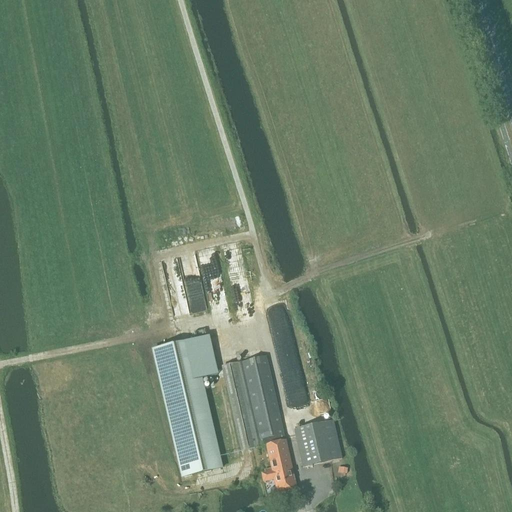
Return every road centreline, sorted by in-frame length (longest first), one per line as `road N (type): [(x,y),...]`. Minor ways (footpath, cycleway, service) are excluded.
road 1 (track): [(180,0),(258,253),(267,294),(256,302),(310,511)]
road 2 (track): [(263,327),(215,339),(172,329),(0,365)]
road 3 (track): [(267,294),(423,237)]
